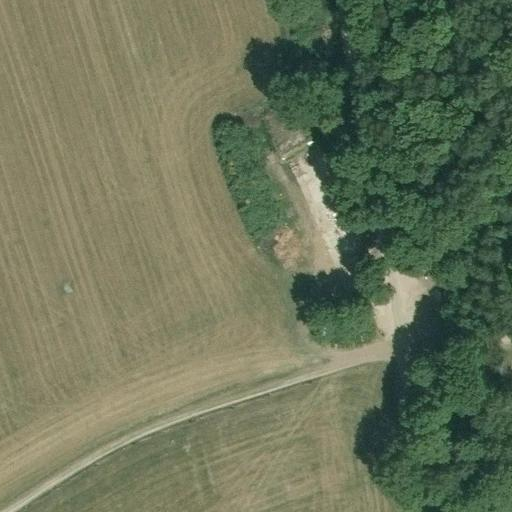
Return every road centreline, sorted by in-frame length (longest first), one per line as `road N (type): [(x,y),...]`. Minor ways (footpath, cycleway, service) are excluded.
road 1 (track): [(511,337),(347,362),(200,408),(93,456),(7,511)]
road 2 (unclassified): [(430,511),(386,236)]
road 3 (track): [(386,236),(349,0)]
road 4 (track): [(391,274),(451,248),(511,201)]
